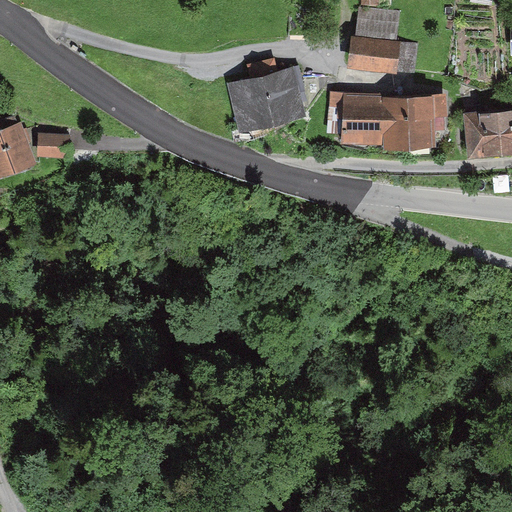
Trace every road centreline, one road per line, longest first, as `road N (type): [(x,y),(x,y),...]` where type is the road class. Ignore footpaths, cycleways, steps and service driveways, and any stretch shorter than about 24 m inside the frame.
road 1 (tertiary): [(0,14),(123,110),(243,168),(300,184),(511,210)]
road 2 (track): [(0,17),(158,60),(338,61)]
road 3 (track): [(300,184),(511,264)]
road 4 (track): [(243,168),(449,165)]
